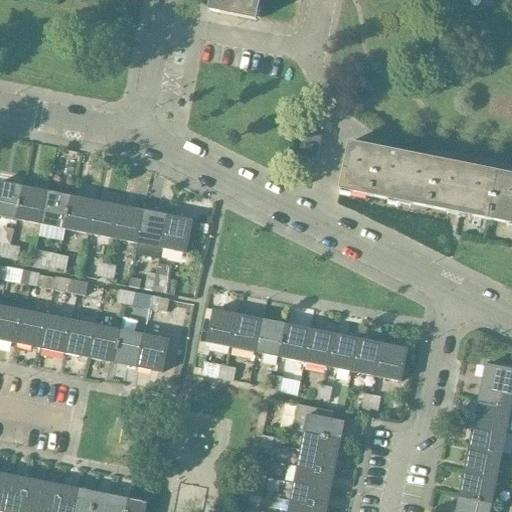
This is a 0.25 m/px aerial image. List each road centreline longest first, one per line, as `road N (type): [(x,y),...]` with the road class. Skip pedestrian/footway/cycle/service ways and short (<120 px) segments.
road 1 (residential): [(448,295),(130,139)]
road 2 (residential): [(130,139),(164,0)]
road 3 (residential): [(422,430),(448,295)]
road 4 (residential): [(130,139),(0,114)]
